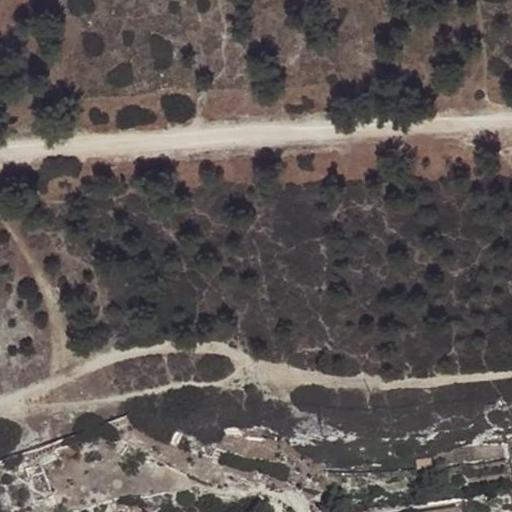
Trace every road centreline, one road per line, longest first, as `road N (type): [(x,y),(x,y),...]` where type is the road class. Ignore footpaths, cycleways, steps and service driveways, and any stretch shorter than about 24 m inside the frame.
road 1 (track): [(0,405),(109,357),(178,344),(359,385),(511,370)]
road 2 (track): [(511,119),(0,151)]
road 3 (track): [(269,362),(225,381),(117,403),(0,412)]
road 4 (track): [(303,511),(275,487),(134,436),(117,403)]
